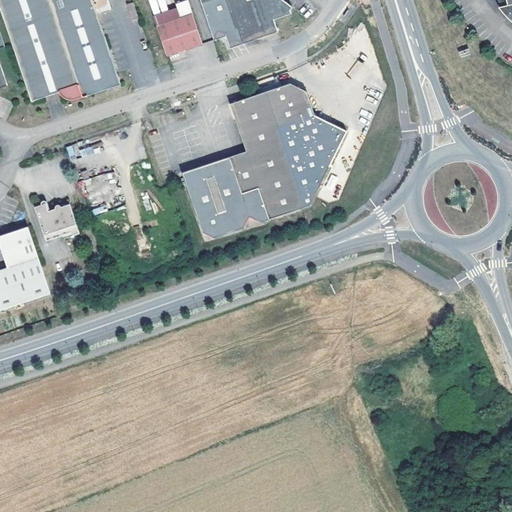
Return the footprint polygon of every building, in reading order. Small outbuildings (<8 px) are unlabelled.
[(81,99),(121,85),(97,14),(111,9),(107,0),(93,0),(92,0),(6,0),(39,99),(67,90),(69,95),(70,96),(74,98),(77,99),(81,99)] [(202,45),(187,0),(157,0),(148,3),(166,56),(169,55),(171,61),(185,56),(183,51),(202,45)] [(278,33),(274,20),(292,14),(291,12),(293,8),(283,0),(199,0),(213,41),(226,37),(230,49),(278,33)] [(506,15),(511,19),(511,17),(511,18),(508,3),(500,6),(506,15)] [(251,216),(260,222),(302,209),(310,206),(347,131),(317,116),(310,92),(291,84),(231,103),(247,151),(183,172),(203,231),(213,237),(244,228),(248,218),(251,216)] [(77,155),(72,145),(66,148),(71,158),(77,155)] [(46,235),(62,230),(63,233),(79,228),(69,198),(61,201),(60,200),(59,199),(56,199),(54,201),(54,203),(48,205),(46,198),(34,201),(46,235)] [(42,284),(24,232),(0,239),(0,244),(7,266),(0,268),(0,304),(43,290),(42,284)]
